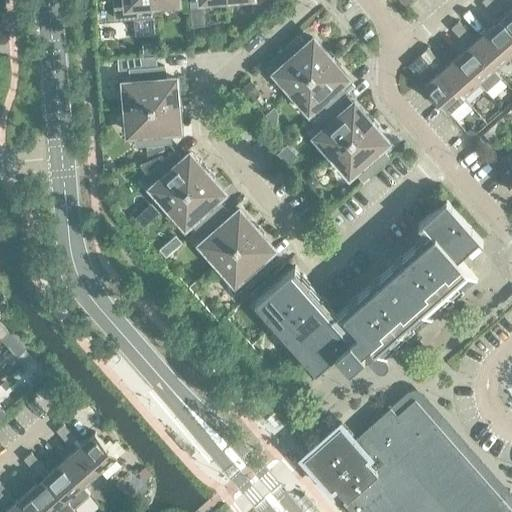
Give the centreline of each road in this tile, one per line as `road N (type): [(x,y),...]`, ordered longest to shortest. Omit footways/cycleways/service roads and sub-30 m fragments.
road 1 (residential): [(446,156),(327,254),(310,247),(211,134),(214,88),(313,0)]
road 2 (tertiary): [(206,427),(84,288),(70,253),(63,157)]
road 3 (tertiary): [(63,157),(48,0)]
road 4 (residential): [(446,156),(395,98),(393,57),(405,46)]
road 5 (tertiary): [(291,511),(234,444),(206,427)]
